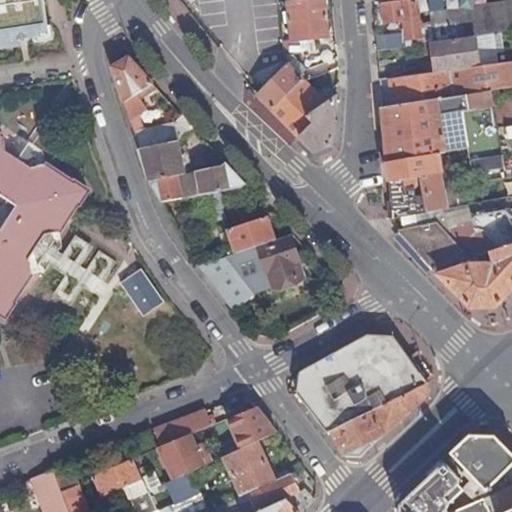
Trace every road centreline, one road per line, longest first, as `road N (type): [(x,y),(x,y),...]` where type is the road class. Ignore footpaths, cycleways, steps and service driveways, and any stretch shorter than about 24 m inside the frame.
road 1 (residential): [(256,372),(154,235),(92,57)]
road 2 (secondary): [(129,0),(319,205)]
road 3 (unclassified): [(0,470),(256,372)]
road 4 (residential): [(319,205),(344,176),(356,142),(351,0)]
road 5 (secondary): [(488,373),(356,502)]
road 6 (unclassified): [(256,372),(404,290)]
road 7 (residential): [(356,502),(256,372)]
road 8 (secondary): [(319,205),(404,290)]
